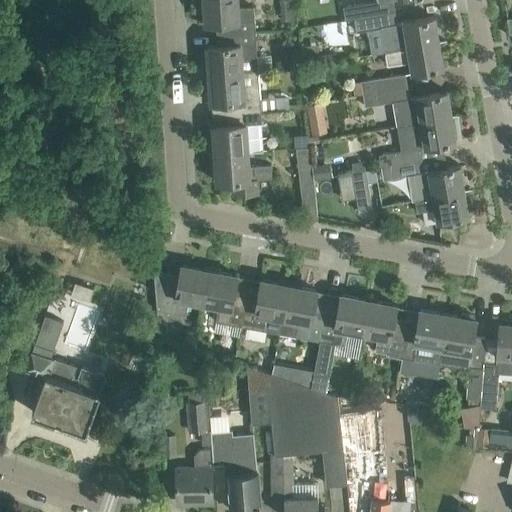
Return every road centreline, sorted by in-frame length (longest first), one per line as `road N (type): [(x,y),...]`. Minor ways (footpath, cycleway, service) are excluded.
road 1 (unclassified): [(511,268),(183,211),(175,193),(162,0)]
road 2 (unclassified): [(498,127),(474,0)]
road 3 (unclassified): [(118,511),(0,470)]
